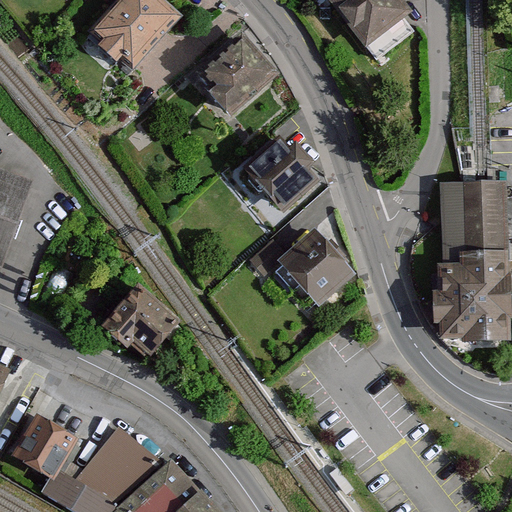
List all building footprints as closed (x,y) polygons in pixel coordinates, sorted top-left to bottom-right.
[(161,0),(132,0),(102,34),(113,43),(108,48),(127,65),(132,60),(141,68),(184,20),(161,0)] [(328,0),(373,51),(416,15),(407,5),(411,0),(328,0)] [(247,40),(201,79),(238,122),(284,82),(247,40)] [(252,175),(288,215),(324,183),(287,143),(252,175)] [(0,264),(5,267),(36,181),(0,167),(0,264)] [(481,185),(445,186),(448,261),(448,272),(442,272),(443,344),(464,344),(464,350),(511,348),(511,296),(511,286),(511,260),(511,256),(510,185),(481,185)] [(319,232),(283,264),(325,310),(361,278),(319,232)] [(262,277),(278,262),(272,256),(280,249),(272,241),(249,262),(262,277)] [(142,287),(103,334),(149,356),(176,324),(142,287)] [(0,407),(16,374),(0,366),(0,407)] [(36,416),(13,455),(60,482),(72,461),(83,443),(36,416)] [(161,460),(121,428),(86,469),(72,461),(60,482),(53,494),(80,511),(113,511),(121,505),(116,501),(161,460)] [(183,511),(204,491),(178,460),(127,511),(183,511)] [(221,511),(204,491),(183,511),(221,511)]
